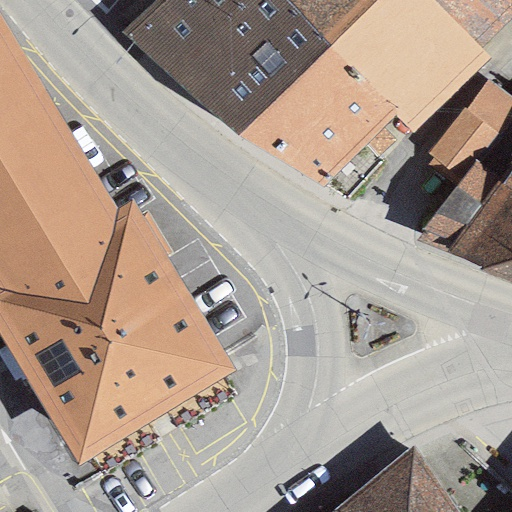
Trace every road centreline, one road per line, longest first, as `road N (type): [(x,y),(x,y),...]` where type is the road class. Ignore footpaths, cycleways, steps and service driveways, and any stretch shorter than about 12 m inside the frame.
road 1 (tertiary): [(242,204),(392,277),(511,323)]
road 2 (tertiary): [(242,204),(321,282),(326,328),(301,446)]
road 3 (tertiary): [(511,341),(482,339),(396,381),(301,446)]
road 4 (tertiary): [(73,46),(242,204)]
